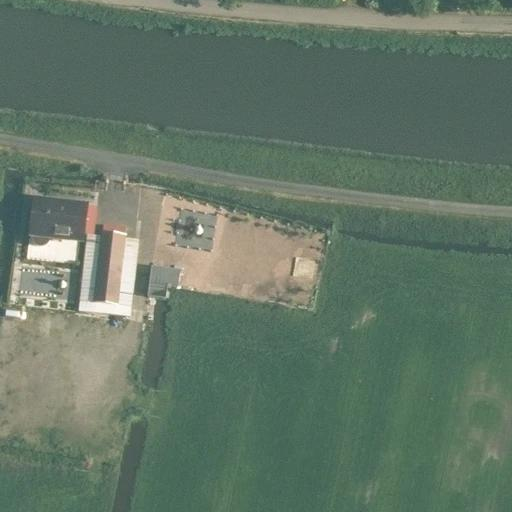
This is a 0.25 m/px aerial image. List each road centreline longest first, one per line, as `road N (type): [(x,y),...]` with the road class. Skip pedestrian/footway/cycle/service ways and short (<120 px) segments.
road 1 (unclassified): [(0,131),(373,189),(511,200)]
road 2 (tertiary): [(510,16),(201,0)]
